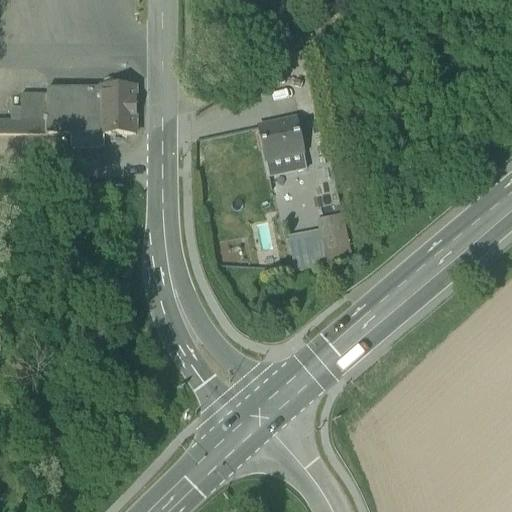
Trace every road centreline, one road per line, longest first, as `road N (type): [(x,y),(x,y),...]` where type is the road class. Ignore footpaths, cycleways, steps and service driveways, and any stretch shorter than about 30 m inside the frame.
road 1 (primary): [(259,420),(511,206)]
road 2 (unclassified): [(162,170),(161,242),(178,310),(200,351),(259,420)]
road 3 (unclassified): [(162,0),(162,170)]
road 4 (unclassified): [(162,170),(0,180)]
road 5 (primary): [(162,511),(259,420)]
